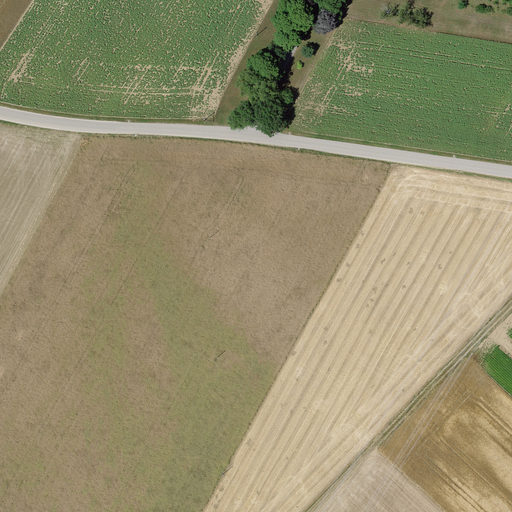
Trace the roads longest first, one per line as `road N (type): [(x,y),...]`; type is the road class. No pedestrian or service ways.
road 1 (unclassified): [(0,112),(87,127),(244,134),(511,172)]
road 2 (track): [(511,304),(311,511)]
